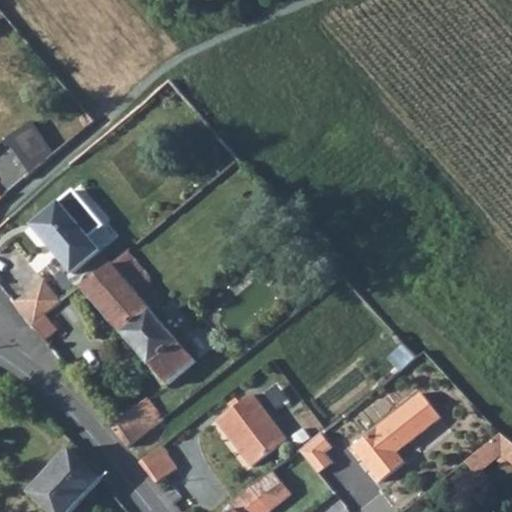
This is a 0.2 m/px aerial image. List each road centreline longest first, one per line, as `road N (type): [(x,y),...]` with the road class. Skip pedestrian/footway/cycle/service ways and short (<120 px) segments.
road 1 (track): [(0,218),(168,63),(313,0)]
road 2 (residential): [(0,350),(70,407),(154,511)]
